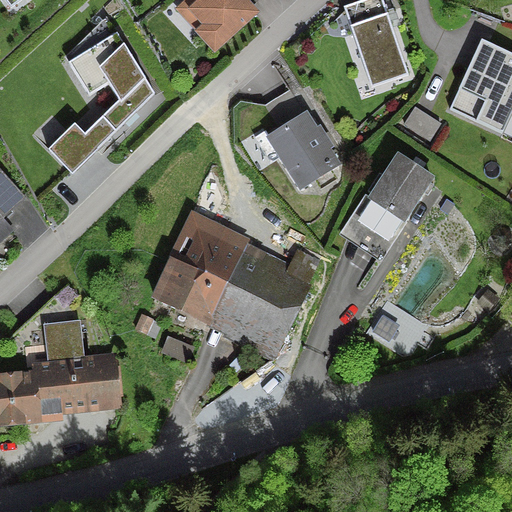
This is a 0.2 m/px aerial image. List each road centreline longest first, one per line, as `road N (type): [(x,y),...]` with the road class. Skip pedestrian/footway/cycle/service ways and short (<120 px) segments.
road 1 (tertiary): [(0,509),(511,363)]
road 2 (residential): [(0,289),(312,0)]
